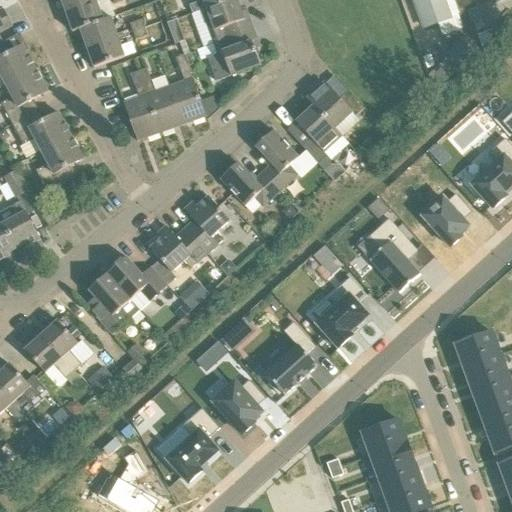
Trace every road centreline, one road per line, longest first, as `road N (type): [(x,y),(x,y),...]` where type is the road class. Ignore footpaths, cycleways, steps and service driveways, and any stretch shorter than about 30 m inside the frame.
road 1 (residential): [(142,207),(278,92),(296,58),(279,0)]
road 2 (residential): [(213,511),(403,340)]
road 3 (residential): [(142,207),(35,0)]
road 4 (residential): [(403,340),(474,511)]
road 5 (residential): [(14,301),(142,207)]
road 6 (residential): [(403,340),(511,242)]
